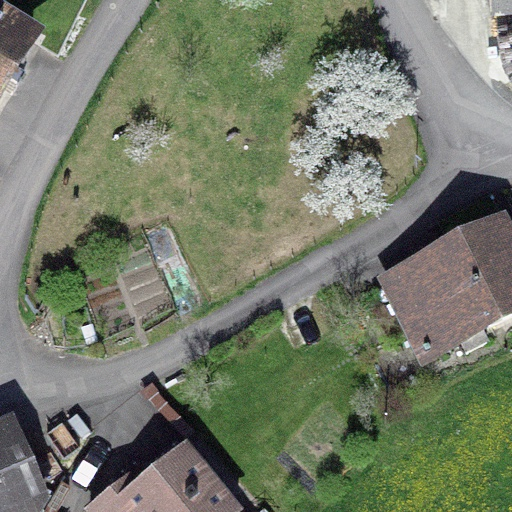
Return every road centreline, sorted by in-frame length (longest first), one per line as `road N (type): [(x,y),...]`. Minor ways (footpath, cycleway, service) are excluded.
road 1 (residential): [(486,151),(330,270),(85,384),(0,369)]
road 2 (residential): [(131,0),(98,45),(0,236)]
road 3 (residential): [(486,151),(444,98),(405,0)]
